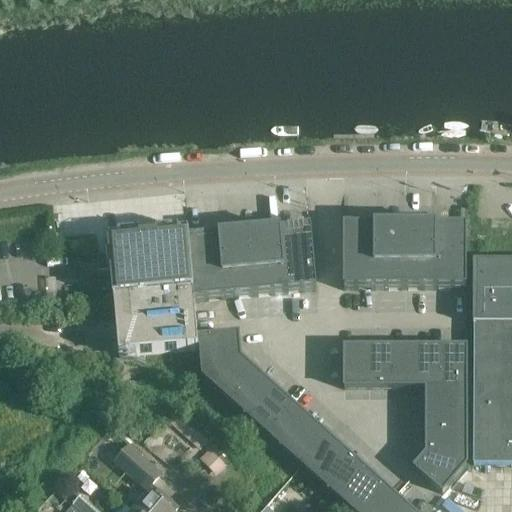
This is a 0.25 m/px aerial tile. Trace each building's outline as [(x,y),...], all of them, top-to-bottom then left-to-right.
[(428,223),(467,224),(467,210),(428,209),(428,223)] [(466,227),(344,228),(344,292),(466,292),(466,227)] [(189,240),(195,304),(316,293),(310,229),(189,240)] [(188,231),(109,238),(108,238),(111,275),(115,322),(119,358),(199,351),(198,341),(195,304),(189,240),(188,231)] [(475,465),(511,465),(511,264),(474,265),(474,327),(475,327),(475,465)] [(408,511),(240,361),(238,337),(198,341),(199,351),(201,380),(348,511),(408,511)] [(466,351),(344,351),(344,391),(426,391),(426,457),(414,471),(442,495),(467,467),(466,351)] [(200,449),(206,443),(187,425),(181,432),(200,449)] [(161,477),(131,450),(119,439),(104,455),(114,465),(149,495),(139,507),(133,501),(129,506),(135,511),(177,511),(179,510),(152,487),(161,477)] [(216,477),(226,467),(213,454),(203,464),(216,477)] [(416,511),(426,511),(442,496),(424,480),(404,501),(416,511)] [(135,511),(129,506),(127,508),(131,511),(97,511),(81,498),(68,511),(135,511)]
